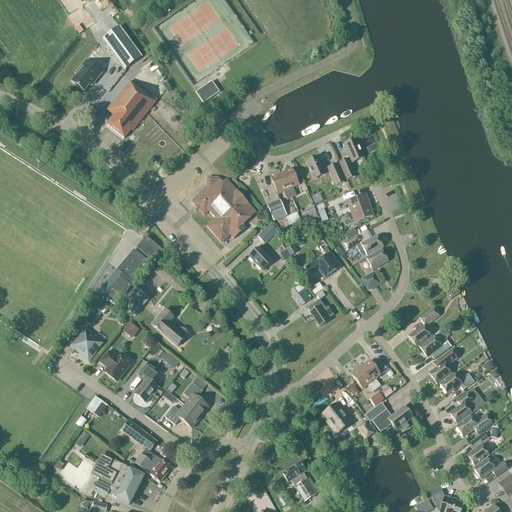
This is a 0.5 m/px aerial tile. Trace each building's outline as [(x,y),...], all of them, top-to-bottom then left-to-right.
[(106,12),(114,8),(110,0),(100,0),(99,1),(106,12)] [(125,73),(141,61),(118,31),(102,43),(125,73)] [(76,76),(71,82),(83,93),(89,86),(91,87),(102,74),(86,61),(75,74),(76,76)] [(219,90),(212,81),(195,93),(202,102),(219,90)] [(113,116),(106,125),(124,139),(131,131),(132,132),(155,103),(130,82),(106,111),(113,116)] [(350,165),(364,159),(356,141),(344,146),(349,159),(339,164),(345,177),(347,182),(356,178),(350,165)] [(313,182),(326,176),(331,188),(344,182),(336,165),(323,171),(318,158),(305,164),(313,182)] [(281,174),(291,199),(296,197),(293,189),(299,186),(291,169),(281,174)] [(291,199),(281,174),(270,179),(277,196),(283,193),(287,201),(291,199)] [(221,244),(230,236),(233,240),(245,230),(242,226),(256,214),(226,181),(222,184),(218,179),(208,178),(207,188),(191,202),(204,216),(209,212),(215,219),(206,227),(221,244)] [(325,200),(318,186),(309,190),(316,204),(325,200)] [(348,206),(350,213),(369,206),(365,195),(346,202),(337,206),(339,211),(346,209),(345,207),(348,206)] [(287,217),(280,201),(266,206),(273,223),(287,217)] [(335,210),(332,202),(322,205),(325,213),(335,210)] [(373,217),(369,206),(350,213),(353,221),(350,222),(349,219),(343,222),(345,228),(373,217)] [(316,214),(313,207),(300,213),(303,219),(316,214)] [(287,217),(290,225),(301,220),(298,212),(287,217)] [(278,233),(270,225),(257,237),(264,245),(278,233)] [(357,235),(354,229),(343,235),(347,241),(357,235)] [(161,251),(146,237),(144,239),(143,240),(136,249),(140,252),(151,262),(152,262),(162,251),(161,251)] [(367,257),(383,248),(376,237),(361,245),(356,237),(344,244),(348,251),(356,246),(359,252),(363,250),(367,257)] [(258,248),(248,258),(262,272),(272,263),(267,257),(270,255),(261,246),(258,248)] [(146,261),(134,251),(117,270),(129,281),(146,261)] [(372,271),(388,262),(381,251),(366,259),(372,271)] [(305,269),(311,278),(319,272),(325,279),(336,270),(326,256),(316,264),(314,262),(305,269)] [(381,286),(374,272),(360,280),(367,293),(381,286)] [(103,296),(115,306),(131,286),(120,277),(103,296)] [(317,285),(314,281),(307,285),(315,296),(323,290),(319,284),(317,285)] [(303,283),(292,290),(302,306),(313,299),(303,283)] [(135,318),(149,300),(135,288),(120,306),(135,318)] [(319,301),(307,309),(310,313),(310,314),(319,328),(328,322),(326,320),(333,315),(328,308),(325,309),(319,301)] [(109,309),(100,302),(85,322),(91,327),(102,314),(104,315),(109,309)] [(438,317),(432,309),(419,319),(425,327),(438,317)] [(185,339),(184,338),(187,335),(186,332),(183,329),(180,329),(177,332),(172,328),(173,327),(169,324),(173,319),(164,311),(152,326),(161,333),(161,334),(177,348),(185,339)] [(133,338),(140,329),(130,322),(124,331),(133,338)] [(408,338),(416,348),(430,337),(422,327),(408,338)] [(88,362),(95,354),(94,353),(100,344),(85,332),(72,347),(81,354),(80,355),(88,362)] [(441,348),(433,337),(419,348),(427,359),(434,353),(438,358),(451,348),(447,343),(441,348)] [(160,348),(152,357),(159,363),(167,354),(160,348)] [(108,369),(104,373),(116,383),(129,367),(117,357),(116,359),(108,352),(99,363),(105,367),(105,366),(108,369)] [(429,375),(437,385),(450,375),(445,368),(456,360),(450,352),(433,365),(436,369),(429,375)] [(370,362),(360,369),(376,390),(381,387),(375,380),(381,376),(370,362)] [(145,381),(134,395),(145,404),(158,388),(151,383),(159,373),(147,364),(138,376),(145,381)] [(373,393),(376,390),(360,369),(351,376),(362,390),(367,386),(373,393)] [(451,376),(447,380),(439,386),(447,396),(459,387),(463,392),(474,383),(468,375),(456,383),(451,376)] [(184,406),(200,419),(208,408),(197,399),(202,393),(192,384),(183,395),(189,400),(184,406)] [(392,393),(388,388),(381,394),(385,399),(392,393)] [(466,395),(456,402),(460,407),(449,415),(457,425),(472,415),(468,409),(473,405),(466,395)] [(370,400),(375,406),(380,402),(375,396),(370,400)] [(108,407),(95,397),(86,410),(98,419),(108,407)] [(328,422),(327,423),(336,435),(351,424),(336,405),(323,415),(328,422)] [(200,419),(184,406),(179,412),(173,407),(165,418),(175,426),(180,420),(191,429),(200,419)] [(396,431),(413,419),(404,407),(391,417),(386,411),(372,422),(380,433),(391,425),(396,431)] [(474,423),(470,417),(455,428),(463,439),(474,431),(477,435),(492,424),(485,415),(474,423)] [(156,443),(153,440),(129,422),(121,431),(149,453),(156,443)] [(358,431),(364,439),(374,432),(368,423),(358,431)] [(82,447),(89,435),(83,431),(76,443),(82,447)] [(474,467),(489,456),(481,446),(489,441),(484,435),(473,443),(477,449),(466,457),(474,467)] [(171,469),(149,453),(145,459),(141,456),(134,464),(160,483),(171,469)] [(125,468),(104,457),(100,458),(93,473),(94,477),(99,479),(95,489),(129,506),(143,477),(125,468)] [(494,471),(498,476),(508,469),(504,463),(495,470),(487,459),(473,470),(480,481),(494,471)] [(54,468),(56,469),(59,471),(63,466),(58,462),(54,468)] [(305,473),(299,464),(282,475),(288,484),(291,482),(304,503),(319,494),(309,478),(306,480),(303,475),(305,473)] [(511,478),(510,476),(498,485),(507,497),(509,495),(511,499),(506,504),(511,511),(511,478)] [(444,498),(441,492),(431,497),(437,511),(460,511),(463,505),(444,498)] [(97,511),(105,511),(107,506),(93,503),(91,510),(97,511)]
